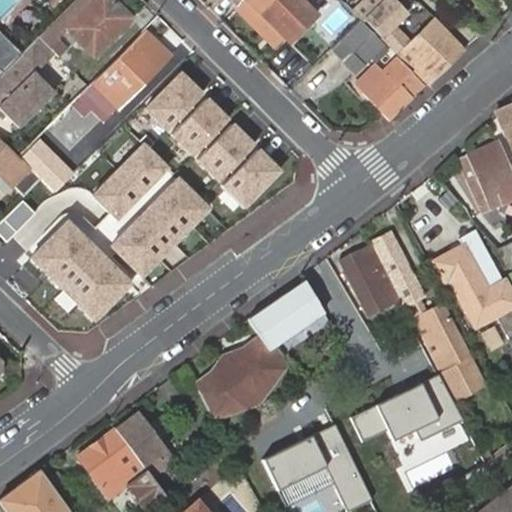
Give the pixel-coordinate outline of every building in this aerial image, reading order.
[(36,37),(0,73),(0,110),(17,128),(52,92),(33,72),(52,52),(56,56),(64,47),(54,38),(64,28),(93,55),(129,19),(109,0),(69,0),(64,6),(34,36),(36,37)] [(316,17),(300,0),(275,0),(261,13),(289,43),(316,17)] [(363,0),(352,10),(362,20),(363,20),(397,54),(398,53),(427,82),(461,49),(431,19),(409,42),(392,25),(405,13),(392,0),(363,0)] [(327,18),(345,36),(350,32),(362,20),(352,10),(350,8),(345,2),(327,18)] [(331,54),(343,66),(352,58),(361,68),(362,69),(384,48),(379,43),(378,42),(361,24),(339,45),(331,54)] [(167,55),(142,28),(92,79),(117,107),(167,55)] [(0,37),(0,71),(17,54),(0,37)] [(298,155),(193,51),(65,178),(50,192),(37,180),(0,217),(0,235),(5,240),(0,245),(0,277),(57,333),(87,330),(293,180),(298,155)] [(352,58),(343,66),(354,77),(362,69),(361,68),(352,58)] [(359,92),(380,115),(386,121),(410,98),(408,96),(419,85),(394,58),(380,71),(372,64),(353,82),(360,90),(359,92)] [(117,107),(92,79),(83,88),(108,114),(117,107)] [(511,99),(493,111),(510,146),(511,144),(511,99)] [(511,197),(511,180),(494,141),(465,154),(474,174),(463,179),(478,212),(511,197)] [(65,178),(30,143),(15,158),(18,161),(37,180),(50,192),(65,178)] [(0,182),(17,200),(34,183),(37,180),(18,161),(15,164),(0,148),(0,182)] [(465,154),(455,158),(463,179),(474,174),(465,154)] [(410,275),(389,232),(372,241),(393,283),(410,275)] [(493,244),(501,263),(511,257),(511,254),(505,239),(495,244),(493,244)] [(396,299),(369,243),(339,257),(365,314),(396,299)] [(475,257),(469,244),(434,262),(445,283),(451,281),(473,329),(511,308),(511,303),(503,284),(499,285),(483,254),(475,257)] [(410,275),(393,283),(402,301),(418,293),(410,275)] [(275,345),(320,312),(302,281),(286,294),(284,292),(246,319),(256,336),(233,348),(229,346),(213,359),(214,363),(195,390),(206,417),(238,407),(237,397),(243,399),(251,392),(253,386),(261,390),(286,363),(275,345)] [(475,384),(435,303),(409,317),(449,397),(475,384)] [(377,391),(370,398),(421,486),(426,482),(409,460),(433,441),(436,446),(459,425),(440,387),(420,403),(426,411),(406,427),(399,434),(390,423),(398,417),(377,391)] [(421,486),(370,398),(337,425),(357,451),(364,444),(369,449),(360,457),(379,482),(387,476),(406,499),(421,486)] [(136,412),(113,428),(141,466),(144,470),(148,475),(170,460),(163,449),(136,412)] [(406,427),(398,417),(390,423),(399,434),(406,427)] [(337,425),(264,461),(288,509),(333,487),(347,511),(373,501),(337,425)] [(141,466),(113,428),(75,455),(105,498),(125,484),(145,511),(146,510),(163,496),(153,482),(148,475),(144,470),(141,466)] [(38,468),(0,496),(0,502),(6,511),(70,511),(68,509),(38,468)] [(198,493),(214,484),(204,469),(189,479),(198,493)] [(163,496),(176,486),(166,473),(153,482),(163,496)] [(387,476),(379,482),(399,505),(406,499),(387,476)] [(511,511),(511,485),(477,511),(511,511)] [(204,511),(190,497),(175,511),(204,511)]
